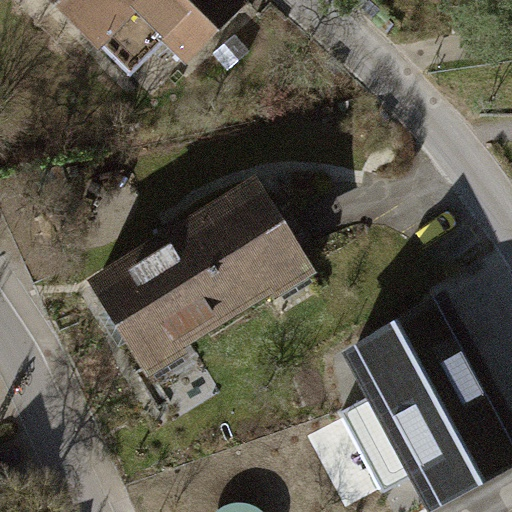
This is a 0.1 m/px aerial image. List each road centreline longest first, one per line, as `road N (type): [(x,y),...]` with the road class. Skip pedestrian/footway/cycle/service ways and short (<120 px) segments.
road 1 (residential): [(511,228),(444,135),(295,0)]
road 2 (residential): [(81,511),(0,333)]
